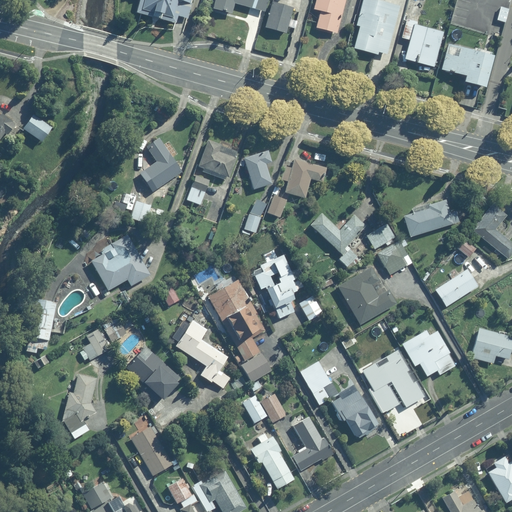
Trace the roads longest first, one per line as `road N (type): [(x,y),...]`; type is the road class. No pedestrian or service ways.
road 1 (tertiary): [(511,159),(0,21)]
road 2 (residential): [(326,511),(511,405)]
